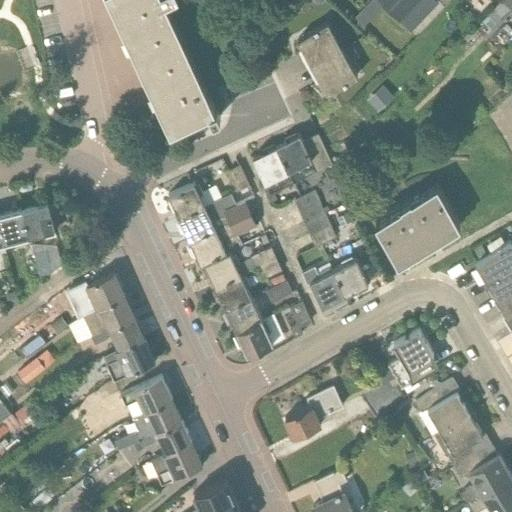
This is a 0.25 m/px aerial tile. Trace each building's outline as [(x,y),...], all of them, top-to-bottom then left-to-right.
[(203,95),(186,59),(158,0),(110,0),(157,101),(170,130),(186,123),(196,118),(200,126),(213,120),(214,120),(221,117),(217,108),(215,109),(208,93),(203,95)] [(434,0),(378,0),(409,31),(437,3),(434,0)] [(492,29),(502,18),(511,7),(511,0),(502,0),(483,20),(492,29)] [(313,65),(342,48),(327,21),(298,38),(313,65)] [(313,65),(328,92),(357,75),(342,48),(313,65)] [(367,98),(377,109),(393,95),(383,84),(367,98)] [(318,133),(303,140),(300,133),(276,144),(276,145),(293,182),(332,164),(318,133)] [(273,191),(293,182),(276,145),(253,156),(270,193),(273,191)] [(238,190),(250,185),(240,164),(229,169),(238,190)] [(342,188),(349,202),(363,195),(356,181),(342,188)] [(205,206),(205,205),(194,182),(169,194),(180,218),(205,206)] [(399,258),(460,223),(437,183),(412,197),(412,196),(402,202),(402,204),(376,218),(399,258)] [(300,210),(320,201),(315,190),(295,199),(300,210)] [(276,197),(273,191),(270,193),(267,194),(270,200),(276,197)] [(355,210),(365,206),(368,204),(364,195),(351,201),(355,210)] [(245,200),(236,204),(226,209),(221,197),(205,206),(180,218),(190,240),(250,212),(245,200)] [(22,208),(29,235),(55,228),(48,201),(22,208)] [(306,222),(326,213),(325,212),(323,207),(320,201),(300,210),(306,222)] [(0,225),(4,242),(29,235),(22,208),(0,213),(0,225)] [(349,211),(337,216),(341,224),(353,218),(349,211)] [(242,244),(237,233),(256,224),(250,212),(190,240),(201,263),(205,262),(227,252),(226,250),(242,244)] [(311,234),(331,225),(326,213),(306,222),(311,234)] [(317,246),(337,238),(331,225),(311,234),(317,246)] [(258,236),(262,244),(268,241),(265,233),(258,236)] [(511,262),(511,240),(511,241),(511,240),(476,261),(486,278),(511,262)] [(474,249),(480,259),(488,254),(482,244),(474,249)] [(255,266),(276,257),(271,245),(250,255),(251,257),(255,266)] [(241,273),(255,266),(251,257),(237,263),(231,250),(227,252),(205,262),(215,285),(242,273),(241,273)] [(44,251),(34,253),(39,273),(49,271),(44,251)] [(276,257),(255,266),(261,279),(281,270),(276,257)] [(345,294),(368,283),(357,258),(333,269),(345,294)] [(511,286),(511,262),(486,278),(497,296),(511,286)] [(333,269),(330,263),(303,275),(306,282),(310,280),(322,306),(345,294),(333,269)] [(88,311),(125,294),(114,271),(72,290),(77,300),(84,314),(88,311)] [(226,308),(252,296),(242,273),(215,285),(226,308)] [(271,301),(291,292),(286,280),(266,289),(271,301)] [(507,312),(511,309),(511,286),(497,296),(507,312)] [(15,290),(6,293),(9,304),(18,302),(15,290)] [(91,335),(135,315),(125,294),(88,311),(84,314),(93,333),(91,334),(91,335)] [(236,330),(262,318),(252,296),(226,308),(236,330)] [(299,326),(311,320),(301,300),(289,306),(297,323),(290,326),(295,336),(303,333),(299,326)] [(119,348),(144,337),(135,315),(91,335),(95,343),(108,337),(106,334),(112,331),(119,348)] [(57,333),(66,327),(60,318),(51,325),(57,333)] [(248,354),(273,342),(262,318),(236,330),(248,354)] [(440,364),(434,353),(419,327),(394,341),(401,354),(387,360),(391,367),(396,376),(401,386),(440,364)] [(114,379),(155,360),(144,337),(119,348),(116,350),(103,355),(109,370),(114,379)] [(45,367),(36,355),(18,370),(27,382),(45,367)] [(396,376),(391,367),(378,373),(383,382),(396,376)] [(147,410),(172,398),(162,375),(121,394),(125,403),(138,398),(144,411),(147,410)] [(343,404),(338,393),(333,384),(307,397),(311,404),(285,417),(294,436),(322,423),(319,416),(343,404)] [(442,398),(439,393),(436,387),(415,399),(421,410),(419,412),(431,434),(470,412),(457,390),(442,398)] [(144,411),(132,417),(138,430),(125,435),(129,444),(138,439),(182,419),(172,398),(147,410),(144,411)] [(0,420),(11,412),(1,399),(0,399),(0,420)] [(468,443),(483,435),(470,412),(431,434),(432,434),(434,433),(446,455),(447,455),(453,465),(475,453),(468,443)] [(182,419),(138,439),(143,447),(155,441),(153,438),(159,436),(160,439),(166,452),(192,441),(182,419)] [(0,422),(0,435),(9,429),(2,421),(0,422)] [(143,447),(138,439),(129,444),(133,451),(143,447)] [(161,483),(203,464),(192,441),(166,452),(164,453),(151,459),(161,483)] [(410,469),(420,465),(415,451),(405,454),(410,469)] [(511,475),(499,453),(482,463),(475,453),(453,465),(460,476),(468,472),(474,483),(462,490),(468,501),(511,475)] [(314,505),(316,511),(354,511),(344,491),(343,491),(339,482),(346,479),(341,467),(314,480),(324,500),(314,505)] [(416,474),(421,483),(428,479),(423,470),(416,474)] [(491,511),(497,511),(511,503),(511,475),(468,501),(474,511),(487,504),(491,511)] [(213,511),(237,502),(227,478),(194,493),(202,511),(194,509),(189,511),(213,511)] [(417,488),(410,480),(403,487),(409,494),(417,488)] [(27,504),(33,511),(37,511),(46,505),(38,495),(27,504)] [(241,511),(237,502),(213,511),(241,511)] [(511,511),(511,503),(497,511),(511,511)]
